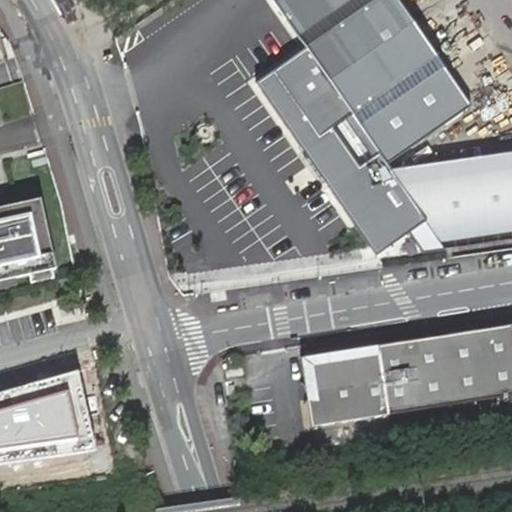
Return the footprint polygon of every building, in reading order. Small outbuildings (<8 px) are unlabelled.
[(421,217),(386,167),(469,107),(391,0),(269,0),(301,44),(248,83),(372,255),(421,217)] [(511,146),(386,167),(421,217),(439,243),(511,231),(511,146)] [(40,197),(0,205),(0,279),(56,267),(40,197)] [(291,401),(296,427),(506,389),(493,320),(340,349),(341,355),(292,364),(298,400),(291,401)] [(284,359),(291,401),(298,400),(292,364),(341,355),(340,349),(284,359)]
